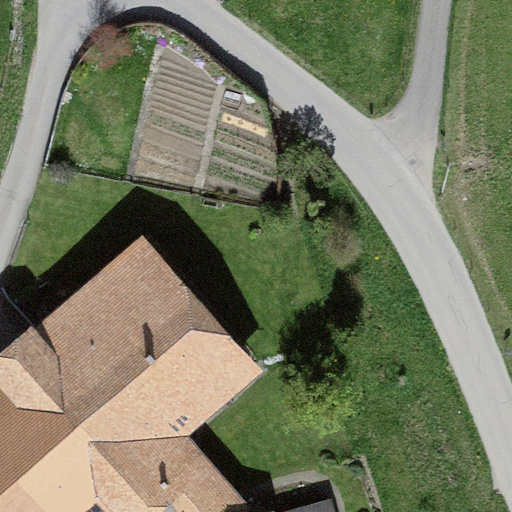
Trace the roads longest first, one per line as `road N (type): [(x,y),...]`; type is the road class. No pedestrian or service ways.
road 1 (tertiary): [(167,0),(322,108),(390,185)]
road 2 (tertiary): [(390,185),(477,358),(511,448)]
road 3 (residential): [(77,0),(0,224)]
road 4 (unclassified): [(390,185),(440,37),(444,0)]
